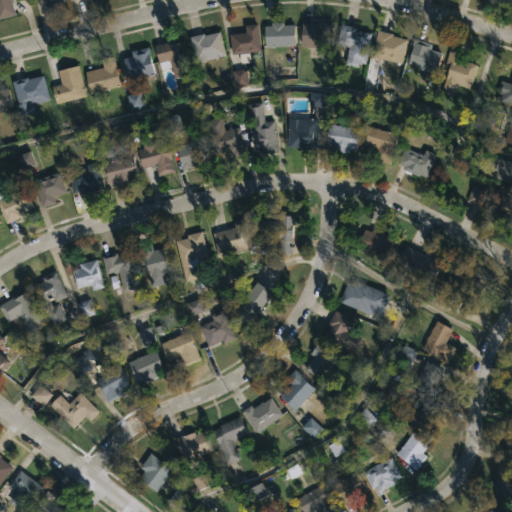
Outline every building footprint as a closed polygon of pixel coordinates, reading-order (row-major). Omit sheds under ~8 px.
[(14,0),(18,15),(0,19),(0,0),(14,0)] [(282,22),(282,25),(293,25),(294,46),(263,48),(262,27),(269,26),(269,23),(282,22)] [(331,23),(330,46),(300,45),(301,24),(331,23)] [(247,53),(229,55),(228,34),(244,33),(243,25),(256,24),(258,53),(247,53)] [(370,33),(363,64),(336,58),(339,45),(335,44),(339,24),(355,27),(354,30),(370,33)] [(406,40),(400,64),(370,56),(377,30),(406,40)] [(218,31),(223,54),(192,61),(187,37),(218,31)] [(182,38),(191,74),(172,79),(170,68),(158,71),(152,46),(182,38)] [(440,54),(434,72),(429,70),(428,72),(418,69),(418,67),(406,62),(413,39),(430,45),(428,50),(440,54)] [(135,80),(126,82),(121,59),(131,57),(129,51),(147,47),(153,76),(135,80)] [(477,60),(468,89),(438,79),(448,50),(477,60)] [(119,87),(89,94),(84,72),(101,68),(99,59),(112,56),(119,87)] [(85,96),(54,104),(49,87),(59,84),(55,71),(77,65),(85,96)] [(232,71),(234,87),(248,86),(246,69),(232,71)] [(44,74),(50,98),(20,106),(13,80),(44,74)] [(511,105),(499,101),(505,82),(509,84),(511,75),(511,105)] [(0,90),(10,87),(15,105),(9,107),(9,110),(0,113),(0,90)] [(126,95),(130,111),(144,108),(140,92),(126,95)] [(309,107),(323,108),(324,93),(309,93),(309,107)] [(262,119),(263,122),(273,121),(275,147),(249,149),(248,130),(253,130),(253,121),(246,122),(245,103),(261,102),(262,119)] [(511,145),(502,142),(511,113),(511,145)] [(219,117),(222,131),(238,127),(243,152),(213,159),(204,120),(219,117)] [(317,119),(316,148),(312,148),(312,150),(286,148),(287,128),(300,129),(300,119),(317,119)] [(326,127),(357,129),(355,151),(324,148),(326,127)] [(368,127),(383,132),(383,131),(398,137),(389,165),(372,159),(375,151),(362,146),(368,127)] [(184,169),(180,170),(174,146),(189,142),(188,138),(204,135),(211,161),(184,169)] [(151,140),(153,145),(167,142),(174,173),(157,177),(154,166),(141,169),(136,150),(141,149),(140,143),(151,140)] [(434,156),(423,178),(410,173),(409,176),(403,173),(404,171),(401,170),(402,168),(395,165),(405,143),(434,156)] [(35,166),(29,151),(17,156),(22,170),(35,166)] [(132,182),(114,187),(113,184),(107,185),(101,163),(131,156),(136,176),(130,177),(132,182)] [(511,184),(494,178),(496,172),(491,170),(495,158),(511,163),(511,160),(511,184)] [(95,191),(77,195),(76,192),(70,194),(66,176),(86,171),(84,165),(95,162),(101,186),(94,188),(95,191)] [(44,206),(39,207),(30,181),(58,172),(65,193),(51,197),(53,203),(44,206)] [(25,186),(35,206),(19,214),(20,217),(10,222),(0,201),(0,188),(6,186),(10,194),(25,186)] [(465,202),(480,208),(486,192),(471,186),(465,202)] [(511,217),(511,220),(495,214),(498,207),(492,204),(499,186),(511,191),(511,217)] [(293,216),(290,243),(277,242),(277,245),(266,245),(266,242),(254,242),(255,234),(257,234),(258,220),(276,221),(276,215),(293,216)] [(220,256),(217,257),(211,234),(232,228),(231,224),(243,221),(250,248),(220,256)] [(371,229),(382,233),(381,237),(391,241),(384,259),(357,249),(364,230),(370,232),(371,229)] [(191,280),(183,282),(173,241),(186,238),(185,235),(200,231),(206,258),(196,260),(201,278),(191,280)] [(148,246),(150,251),(167,247),(173,272),(164,274),(166,284),(149,288),(143,264),(140,265),(136,249),(148,246)] [(416,251),(422,254),(423,252),(441,261),(430,284),(398,268),(409,247),(416,251)] [(131,253),(139,285),(130,287),(131,290),(119,293),(114,273),(104,276),(100,257),(115,253),(116,257),(131,253)] [(96,260),(102,288),(91,291),(90,286),(75,289),(71,270),(78,268),(77,264),(96,260)] [(461,300),(460,302),(450,297),(452,292),(442,287),(450,271),(471,282),(461,300)] [(66,296),(49,305),(50,307),(56,304),(64,318),(44,329),(40,322),(36,324),(38,327),(28,333),(21,321),(10,328),(0,311),(0,302),(15,294),(16,297),(24,292),(26,296),(32,292),(29,288),(53,272),(66,296)] [(351,280),(387,296),(379,316),(368,312),(367,315),(337,302),(345,283),(349,285),(351,280)] [(256,314),(248,326),(232,314),(254,283),(270,294),(256,314)] [(94,314),(88,298),(76,303),(83,318),(94,314)] [(185,304),(188,317),(203,313),(200,300),(185,304)] [(360,340),(353,352),(323,335),(329,325),(326,323),(334,309),(351,319),(344,331),(360,340)] [(234,338),(221,344),(219,340),(206,346),(198,326),(211,320),(209,316),(221,310),(234,338)] [(453,348),(445,363),(419,349),(435,321),(451,330),(444,342),(453,348)] [(136,332),(143,348),(156,343),(149,327),(136,332)] [(188,331),(199,359),(183,365),(179,354),(165,360),(158,343),(188,331)] [(2,372),(0,370),(0,333),(5,337),(0,343),(0,351),(11,360),(2,372)] [(320,379),(303,368),(312,356),(308,353),(316,341),(337,356),(320,379)] [(153,372),(143,376),(143,374),(133,378),(126,361),(154,349),(161,367),(153,370),(153,372)] [(72,360),(78,374),(91,369),(85,354),(72,360)] [(443,370),(432,391),(415,382),(426,361),(443,370)] [(108,399),(106,401),(94,379),(118,365),(128,383),(119,388),(121,392),(108,399)] [(305,398),(294,410),(279,396),(291,383),(288,380),(296,372),(314,388),(305,398)] [(30,396),(43,406),(52,394),(39,385),(30,396)] [(77,391),(98,411),(88,421),(83,415),(71,428),(47,405),(58,394),(66,402),(77,391)] [(269,397),(281,414),(255,432),(240,410),(249,404),(251,407),(269,397)] [(430,409),(420,428),(403,419),(409,407),(415,410),(418,403),(430,409)] [(376,420),(364,408),(355,418),(367,430),(376,420)] [(229,463),(225,465),(211,430),(219,427),(217,424),(238,415),(245,434),(231,439),(239,459),(229,463)] [(313,439),(322,428),(309,417),(300,428),(313,439)] [(205,429),(214,455),(199,461),(193,445),(179,450),(175,437),(192,430),(193,433),(205,429)] [(425,455),(415,469),(394,453),(411,431),(428,443),(421,452),(425,455)] [(14,467),(0,485),(0,452),(3,455),(1,457),(14,467)] [(172,470),(155,492),(137,478),(142,470),(138,467),(149,453),(172,470)] [(390,457),(399,476),(393,479),(395,482),(381,489),(379,486),(371,491),(361,471),(390,457)] [(511,468),(511,486),(506,496),(490,486),(498,473),(494,471),(500,461),(511,468)] [(42,487),(23,511),(9,500),(16,491),(8,484),(19,470),(42,487)] [(344,506),(339,508),(328,486),(356,471),(366,489),(351,497),(353,501),(344,506)] [(254,502),(269,496),(263,483),(248,490),(254,502)] [(322,484),(336,510),(332,511),(316,511),(315,509),(311,511),(301,511),(294,497),(298,495),(299,496),(322,484)] [(67,511),(32,511),(30,510),(46,490),(54,496),(51,499),(67,511)]
